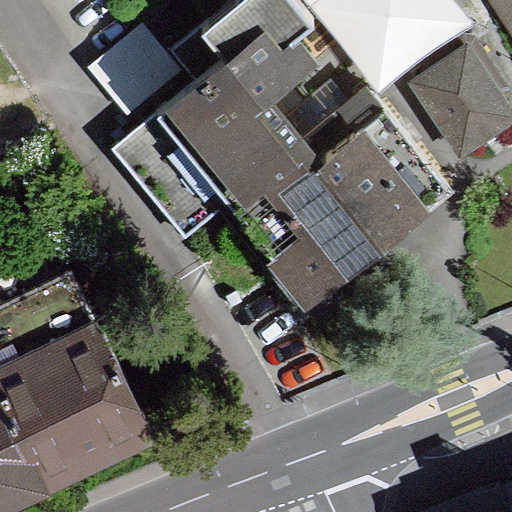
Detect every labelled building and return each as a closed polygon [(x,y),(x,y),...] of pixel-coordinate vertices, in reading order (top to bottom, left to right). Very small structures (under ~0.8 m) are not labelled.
[(417,204),(422,211),(450,188),(368,84),(301,138),(270,98),(287,83),(282,76),(309,54),(291,31),(312,14),(301,0),(226,0),(169,47),(194,77),(110,145),(175,228),(224,188),(314,299),(352,268),(347,261),(417,204)] [(511,0),(492,0),(511,29),(511,0)] [(415,80),(461,148),(511,113),(511,112),(466,45),(415,80)] [(0,387),(43,477),(150,425),(131,382),(96,316),(93,317),(68,268),(0,301),(0,387)] [(0,497),(43,477),(0,387),(0,497)] [(496,511),(511,511),(511,478),(487,489),(496,511)]
